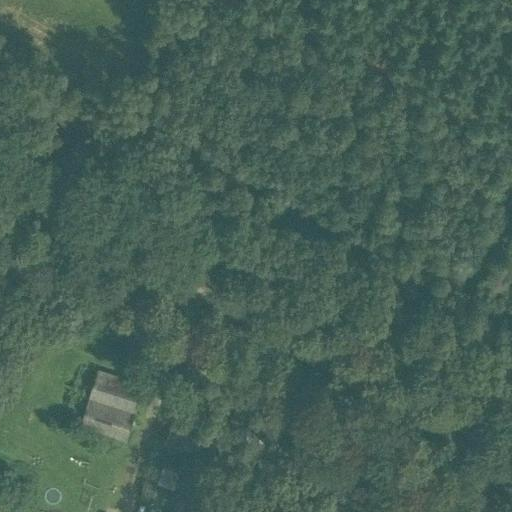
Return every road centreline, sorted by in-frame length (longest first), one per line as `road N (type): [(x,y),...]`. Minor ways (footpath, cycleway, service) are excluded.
road 1 (track): [(0,175),(511,463)]
road 2 (track): [(285,336),(255,438),(281,471),(270,511)]
